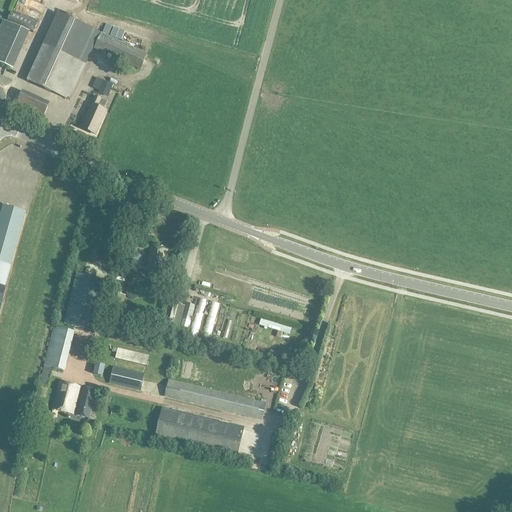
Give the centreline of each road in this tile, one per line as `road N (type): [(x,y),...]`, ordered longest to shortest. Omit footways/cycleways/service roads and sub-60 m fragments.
road 1 (unclassified): [(511,306),(348,267),(220,219)]
road 2 (unclassified): [(220,219),(0,124)]
road 3 (residential): [(220,219),(280,0)]
